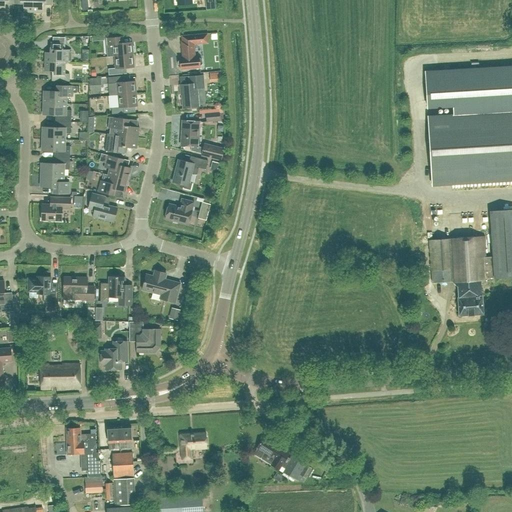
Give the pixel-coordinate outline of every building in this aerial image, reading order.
[(0,0),(0,11),(5,12),(5,4),(14,4),(14,0),(0,0)] [(23,12),(33,12),(32,0),(14,0),(14,4),(23,4),(23,12)] [(51,0),(32,0),(33,12),(42,13),(42,5),(51,5),(51,0)] [(195,56),(194,42),(208,41),(207,34),(181,36),(182,42),(181,42),(182,57),(180,57),(180,59),(177,62),(178,66),(180,68),(181,70),(200,68),(200,66),(202,64),(202,60),(199,57),(199,56),(195,56)] [(133,55),(133,53),(134,52),(134,46),(132,46),(132,42),(118,44),(117,38),(106,39),(106,45),(107,56),(107,57),(114,56),(133,55)] [(66,44),(53,44),(53,53),(45,52),(45,62),(65,63),(65,62),(71,63),(72,50),(65,49),(66,44)] [(133,55),(114,56),(115,68),(108,69),(109,75),(121,74),(120,68),(134,67),(133,55)] [(65,63),(45,62),(44,71),(52,72),(52,81),(69,81),(70,74),(65,74),(65,63)] [(511,67),(425,73),(427,106),(453,104),(453,116),(436,117),(427,118),(429,145),(431,184),(511,179),(511,67)] [(221,72),(209,73),(210,82),(219,81),(218,78),(221,77),(221,72)] [(197,89),(204,88),(203,75),(189,77),(190,84),(180,85),(180,95),(181,95),(183,108),(199,106),(197,89)] [(117,95),(136,94),(135,81),(121,83),(121,77),(108,78),(109,96),(117,95)] [(43,103),(66,103),(66,96),(72,97),(72,92),(77,92),(77,86),(56,86),(56,91),(44,91),(43,103)] [(136,94),(117,95),(118,107),(111,108),(112,114),(124,113),(123,107),(137,106),(136,94)] [(66,103),(43,103),(43,115),(55,115),(55,121),(71,122),(71,110),(66,110),(66,103)] [(207,122),(220,120),(219,113),(206,114),(207,122)] [(109,117),(107,128),(110,128),(109,134),(116,135),(138,138),(139,127),(128,126),(128,119),(113,117),(109,117)] [(71,122),(55,121),(55,127),(43,127),(42,139),(65,140),(65,133),(71,134),(71,122)] [(203,148),(198,147),(199,122),(182,121),(180,146),(191,146),(190,151),(201,154),(201,156),(221,161),(224,148),(204,143),(203,148)] [(106,140),(104,151),(109,152),(124,154),(125,147),(136,149),(138,138),(116,135),(109,134),(107,134),(106,140)] [(65,140),(42,139),(42,151),(54,152),(54,157),(70,158),(70,146),(65,146),(65,140)] [(108,175),(128,180),(131,168),(121,166),(122,159),(107,155),(104,168),(110,169),(108,175)] [(206,169),(208,161),(190,156),(189,162),(178,160),(172,182),(184,185),(183,189),(190,190),(192,183),(189,182),(191,173),(197,175),(199,168),(206,169)] [(70,158),(54,157),(54,163),(41,163),(41,175),(64,176),(64,169),(69,170),(70,158)] [(221,163),(212,161),(210,170),(216,171),(217,169),(219,170),(221,163)] [(64,176),(41,175),(40,187),(53,188),(52,193),(68,194),(69,182),(63,182),(64,176)] [(128,180),(108,175),(106,182),(101,181),(98,192),(113,196),(115,189),(125,192),(128,180)] [(114,222),(118,208),(108,205),(107,203),(105,203),(106,197),(91,193),(88,208),(94,210),(92,217),(114,222)] [(42,204),(41,221),(61,221),(62,209),(70,209),(71,198),(50,197),(50,204),(42,204)] [(203,202),(202,203),(199,218),(205,219),(205,220),(210,202),(210,201),(197,197),(196,201),(203,202)] [(188,225),(194,202),(181,199),(179,206),(169,204),(165,219),(173,221),(173,222),(177,223),(177,222),(188,225)] [(482,296),(481,281),(487,281),(487,279),(495,278),(495,279),(511,277),(511,209),(490,211),(493,257),(485,258),(483,237),(429,241),(432,283),(452,282),(457,287),(459,316),(483,314),(483,302),(482,296)] [(175,303),(180,283),(169,280),(169,282),(164,281),(166,274),(155,270),(153,276),(146,274),(142,290),(161,295),(160,299),(175,303)] [(423,283),(422,271),(414,272),(415,284),(423,283)] [(28,292),(37,292),(37,294),(44,295),(43,302),(49,302),(48,310),(55,310),(56,303),(56,292),(50,292),(50,277),(38,276),(38,279),(29,279),(28,292)] [(117,277),(108,276),(108,277),(109,277),(108,283),(100,283),(100,301),(102,301),(106,297),(119,298),(119,305),(132,306),(132,291),(125,290),(125,277),(117,277)] [(64,277),(63,300),(80,300),(80,299),(86,299),(86,300),(94,300),(94,286),(87,286),(87,278),(64,277)] [(0,281),(0,304),(1,304),(1,312),(13,311),(12,293),(5,293),(4,281),(0,281)] [(129,324),(129,330),(129,336),(136,336),(136,353),(154,353),(160,347),(160,329),(143,329),(143,322),(129,322),(129,324)] [(92,325),(92,338),(101,338),(100,324),(92,325)] [(72,326),(73,339),(86,339),(86,325),(72,326)] [(18,330),(7,331),(8,342),(19,341),(18,330)] [(101,354),(101,365),(105,365),(105,370),(121,369),(121,361),(127,361),(127,341),(113,342),(113,349),(105,349),(105,354),(101,354)] [(5,362),(12,362),(10,348),(0,348),(0,375),(3,376),(2,366),(5,365),(5,362)] [(72,389),(80,389),(79,363),(62,364),(62,365),(48,365),(48,364),(40,364),(41,390),(50,389),(50,386),(56,386),(56,390),(68,390),(68,388),(72,388),(72,389)] [(120,448),(119,425),(107,426),(108,443),(109,443),(109,449),(120,448)] [(131,448),(131,442),(130,425),(119,425),(120,448),(131,448)] [(67,442),(95,441),(95,434),(85,434),(86,435),(81,435),(80,428),(67,428),(67,442)] [(207,448),(206,433),(180,435),(181,449),(182,459),(194,458),(195,449),(207,448)] [(306,462),(276,444),(275,446),(262,438),(253,454),(295,480),(299,474),(306,479),(312,468),(305,464),(306,462)] [(100,460),(98,461),(98,453),(96,453),(95,441),(67,442),(68,455),(87,454),(88,470),(100,470),(100,460)] [(113,477),(134,476),(132,452),(112,454),(113,477)] [(113,479),(114,506),(136,504),(134,478),(113,479)] [(102,483),(85,484),(86,494),(103,493),(102,483)] [(158,511),(202,511),(201,496),(158,499),(158,511)]
